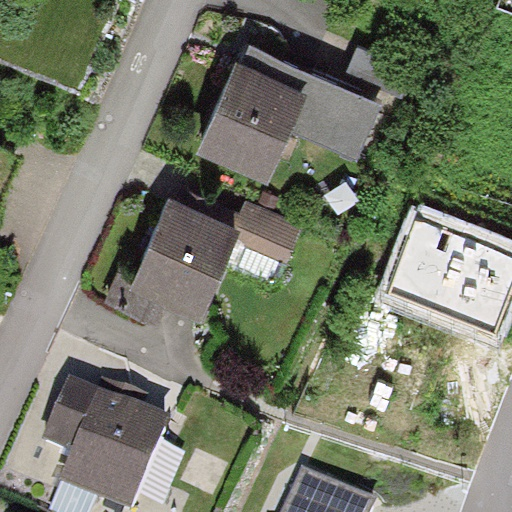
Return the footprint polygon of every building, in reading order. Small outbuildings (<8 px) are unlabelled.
[(412,69),(361,51),(352,76),(403,95),(412,69)] [(309,88),(239,58),(202,145),(272,175),(309,88)] [(173,193),(128,305),(163,319),(170,301),(209,317),(240,237),(289,256),(301,227),(251,207),(246,222),(173,193)] [(511,280),(511,243),(415,209),(387,288),(496,327),(511,280)] [(75,463),(55,511),(94,511),(100,498),(136,511),(139,511),(173,426),(73,387),(47,452),(75,463)] [(377,511),(382,502),(304,469),(285,511),(377,511)]
